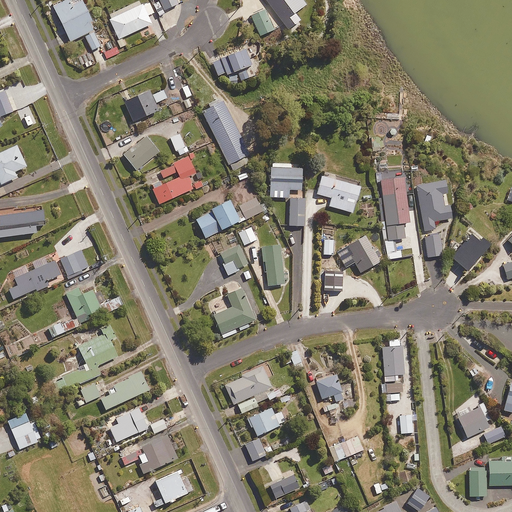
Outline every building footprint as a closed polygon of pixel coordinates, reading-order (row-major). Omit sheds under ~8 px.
[(96,28),(82,0),(65,0),(54,6),(71,41),(84,34),(92,50),(101,45),(93,30),(96,28)] [(142,6),(139,0),(108,15),(119,39),(151,24),(147,15),(154,12),(149,2),(142,6)] [(179,3),(177,0),(160,0),(164,10),(179,3)] [(266,8),(272,21),(299,9),(294,0),(275,0),(264,5),(266,8)] [(272,21),(266,8),(251,15),(260,35),(274,29),(271,21),(272,21)] [(127,45),(123,37),(116,41),(120,49),(127,45)] [(120,52),(117,46),(104,52),(107,59),(120,52)] [(232,84),(241,80),(249,77),(245,67),(252,64),(246,48),(213,62),(218,75),(227,72),(228,74),(232,84)] [(0,116),(13,111),(5,90),(0,91),(0,116)] [(152,95),(150,90),(124,101),(133,121),(158,110),(155,103),(167,98),(163,90),(152,95)] [(194,106),(189,98),(181,102),(186,110),(194,106)] [(254,161),(223,101),(221,102),(219,100),(208,105),(210,108),(203,111),(233,172),(254,161)] [(180,155),(189,151),(187,145),(185,146),(180,134),(171,138),(176,151),(178,150),(180,155)] [(159,152),(147,136),(124,154),(136,170),(159,152)] [(26,168),(16,147),(0,154),(0,183),(1,186),(17,179),(14,173),(26,168)] [(196,173),(189,156),(171,164),(172,166),(160,171),(163,178),(177,172),(179,176),(152,188),(159,203),(193,189),(188,176),(196,173)] [(293,163),(271,163),(270,197),(290,197),(290,189),(303,189),(303,167),(293,167),(293,163)] [(393,239),(406,237),(404,222),(411,221),(405,169),(375,172),(376,182),(381,182),(383,196),(378,197),(383,240),(393,239)] [(360,186),(322,176),(317,194),(332,197),(330,206),(353,212),(360,186)] [(451,192),(449,179),(417,185),(425,231),(436,229),(434,221),(454,218),(451,204),(445,205),(443,193),(451,192)] [(264,210),(257,197),(240,206),(246,219),(264,210)] [(305,199),(290,198),(290,225),(305,225),(305,199)] [(239,223),(246,219),(241,210),(237,212),(231,200),(196,218),(206,238),(238,221),(239,223)] [(44,224),(43,210),(0,215),(0,236),(37,232),(36,225),(44,224)] [(257,239),(251,226),(238,232),(245,245),(257,239)] [(491,245),(474,231),(452,257),(468,271),(491,245)] [(380,261),(366,235),(348,245),(354,255),(352,256),(361,272),(380,261)] [(442,255),(440,235),(425,237),(428,257),(442,255)] [(334,237),(324,236),(324,254),(333,254),(334,237)] [(393,239),(383,240),(386,259),(396,257),(393,239)] [(219,254),(213,241),(204,245),(210,258),(219,254)] [(249,265),(239,244),(221,253),(225,262),(223,263),(228,275),(249,265)] [(284,284),(280,245),(263,247),(267,285),(284,284)] [(89,267),(81,250),(61,260),(68,276),(89,267)] [(53,260),(14,277),(18,285),(8,289),(13,299),(36,290),(37,291),(48,287),(45,281),(60,275),(53,260)] [(99,305),(91,288),(82,292),(79,286),(65,293),(76,316),(49,329),(53,338),(92,319),(90,316),(102,311),(99,305)] [(256,319),(243,288),(227,294),(233,307),(214,315),(224,338),(236,333),(234,328),(256,319)] [(102,311),(103,314),(124,305),(119,295),(99,305),(102,311)] [(117,357),(107,333),(78,345),(87,365),(51,380),(56,392),(100,374),(97,365),(117,357)] [(404,374),(401,339),(391,339),(391,347),(382,347),(385,376),(404,374)] [(298,350),(289,354),(296,370),(304,367),(298,350)] [(272,388),(262,365),(241,374),(243,377),(225,385),(234,405),(251,397),(252,398),(238,404),(242,414),(259,406),(258,403),(267,399),(268,401),(276,397),(282,395),(279,389),(274,391),(272,388)] [(150,390),(141,371),(107,387),(111,394),(101,398),(106,410),(150,390)] [(344,399),(337,374),(316,380),(322,398),(334,395),(336,401),(344,399)] [(82,397),(74,401),(77,408),(103,396),(96,381),(78,389),(82,397)] [(402,383),(383,384),(384,393),(402,392),(402,383)] [(288,392),(278,398),(282,404),(292,399),(288,392)] [(336,403),(323,406),(325,412),(337,408),(336,403)] [(491,418),(484,404),(458,416),(468,437),(490,427),(487,420),(491,418)] [(282,424),(274,406),(249,418),(258,436),(282,424)] [(110,427),(116,442),(149,427),(139,408),(116,418),(119,423),(110,427)] [(30,423),(26,413),(8,420),(20,449),(41,440),(33,422),(30,423)] [(412,415),(400,415),(401,433),(413,433),(412,415)] [(166,418),(150,424),(154,433),(170,428),(166,418)] [(506,436),(502,426),(484,434),(489,444),(506,436)] [(58,445),(51,431),(45,433),(52,448),(58,445)] [(125,466),(141,459),(143,464),(140,465),(144,473),(178,458),(167,432),(141,443),(143,448),(121,457),(125,466)] [(273,452),(265,436),(246,445),(253,461),(273,452)] [(363,450),(358,436),(330,448),(335,461),(363,450)] [(511,456),(503,457),(503,461),(489,461),(490,485),(511,484),(511,456)] [(364,460),(356,467),(359,472),(368,465),(364,460)] [(182,481),(178,471),(156,481),(163,498),(154,502),(156,507),(193,491),(188,479),(182,481)] [(486,471),(469,471),(470,496),(487,496),(486,471)] [(294,474),(289,477),(270,485),(276,498),(300,487),(294,474)] [(430,496),(418,488),(407,503),(419,511),(430,496)] [(305,500),(290,508),(292,511),(308,511),(308,510),(310,509),(305,500)]
